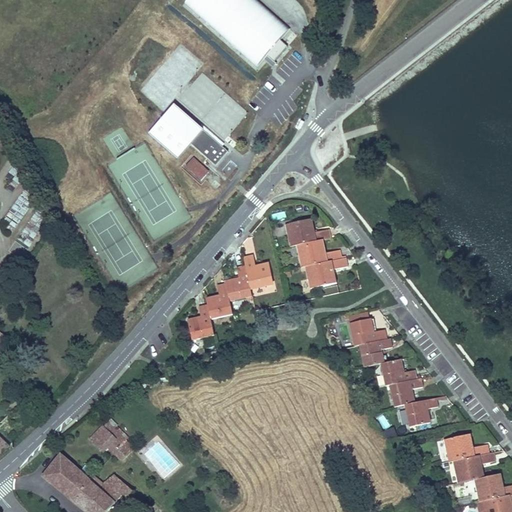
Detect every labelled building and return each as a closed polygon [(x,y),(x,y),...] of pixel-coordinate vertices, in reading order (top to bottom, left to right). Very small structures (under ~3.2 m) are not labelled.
[(280,40),(290,29),(255,0),(187,0),(183,5),(254,64),(251,66),(260,74),(269,63),(272,65),(287,46),(280,40)] [(180,43),(141,91),(165,110),(206,59),(222,71),(228,63),(208,47),(199,58),(180,43)] [(203,130),(174,105),(149,135),(178,160),(191,144),(203,130)] [(228,152),(203,130),(191,144),(216,166),(228,152)] [(209,172),(194,158),(185,167),(201,182),(209,172)] [(331,239),(329,230),(314,233),(312,219),(285,225),(290,248),(296,246),(323,240),(331,239)] [(342,257),(341,250),(326,254),(323,240),(296,246),(301,268),(305,267),(346,258),(346,256),(342,257)] [(273,286),(268,263),(255,266),(253,255),(243,257),(245,266),(250,291),(273,286)] [(336,283),(333,270),(348,267),(346,258),(305,267),(308,280),(301,282),(303,290),(336,283)] [(250,291),(245,266),(236,267),(239,278),(225,281),(225,284),(229,302),(246,298),(247,301),(252,300),(250,291)] [(229,302),(225,284),(217,285),(219,295),(206,298),(207,305),(210,320),(232,315),(229,302)] [(214,336),(210,320),(207,305),(198,307),(201,317),(187,320),(192,341),(214,336)] [(370,320),(368,312),(349,316),(344,317),(345,320),(349,320),(350,324),(349,324),(353,347),(359,346),(387,340),(385,330),(374,333),(371,319),(370,320)] [(384,350),(393,348),(391,339),(387,340),(359,346),(363,368),(364,368),(380,365),(385,364),(383,354),(385,354),(384,350)] [(417,378),(416,371),(404,373),(402,360),(385,364),(380,365),(385,387),(389,386),(421,379),(421,377),(417,378)] [(415,404),(413,390),(423,388),(422,381),(431,379),(430,377),(421,379),(389,386),(394,408),(405,406),(415,404)] [(431,413),(430,409),(439,407),(437,401),(446,399),(446,397),(415,404),(405,406),(409,428),(431,423),(429,413),(431,413)] [(109,446),(115,440),(131,455),(136,449),(114,428),(95,447),(102,453),(109,446)] [(490,454),(488,445),(474,448),(471,435),(444,441),(449,463),(453,462),(490,454)] [(0,455),(9,448),(0,438),(0,455)] [(124,462),(131,455),(115,440),(109,446),(124,462)] [(485,479),(482,465),(496,462),(494,453),(490,454),(453,462),(458,485),(474,481),(485,479)] [(83,475),(61,457),(43,477),(84,511),(108,511),(121,497),(126,501),(133,492),(120,481),(110,492),(104,487),(86,471),(83,475)] [(114,475),(104,487),(110,492),(120,481),(114,475)] [(511,495),(511,486),(504,488),(501,475),(485,479),(474,481),(479,503),(511,495)] [(511,511),(511,495),(479,503),(476,504),(478,511),(511,511)]
